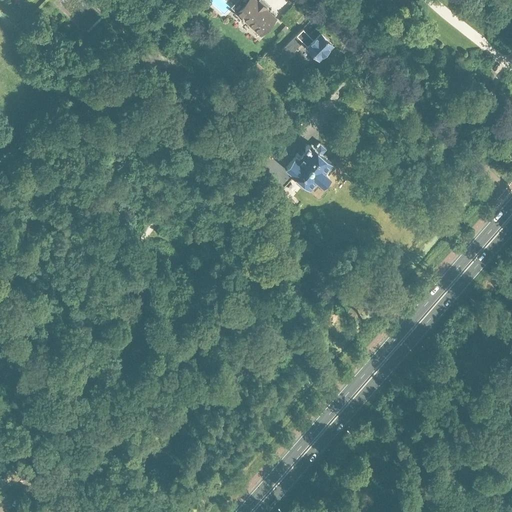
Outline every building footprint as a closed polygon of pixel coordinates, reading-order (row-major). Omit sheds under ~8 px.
[(260,35),(275,19),(254,0),(247,0),(236,13),(260,35)] [(292,24),(302,13),(293,4),(283,14),(292,24)] [(331,43),(315,27),(308,34),(302,28),(281,49),(288,56),(302,41),(318,57),(331,43)] [(263,67),(257,62),(254,66),(259,72),(263,67)] [(200,114),(206,110),(201,104),(195,108),(200,114)] [(331,161),(321,153),(326,147),(320,142),(315,147),(310,143),(306,148),(303,145),(295,154),(286,164),(297,174),(295,177),(298,179),(295,182),(302,187),(304,185),(304,184),(306,182),(309,185),(314,189),(321,180),(322,182),(329,174),(328,172),(334,165),(330,161),(331,161)] [(8,470),(0,476),(3,479),(0,481),(4,484),(7,488),(20,478),(13,469),(9,472),(8,470)]
